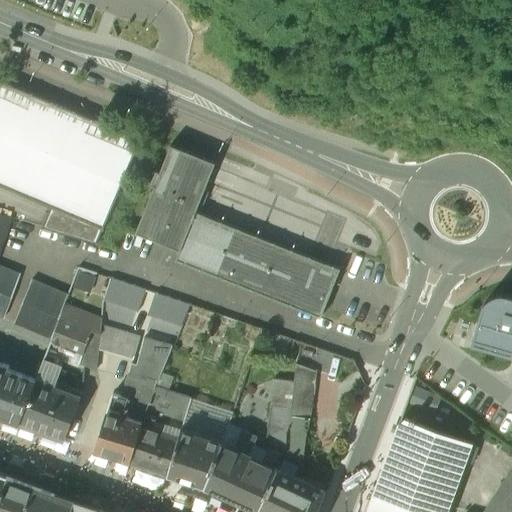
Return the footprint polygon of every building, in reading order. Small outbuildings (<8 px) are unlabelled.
[(74,111),(55,103),(55,102),(52,101),(52,102),(33,94),(34,93),(31,92),(31,93),(11,85),(12,84),(9,82),(8,83),(0,80),(0,184),(51,206),(43,227),(98,243),(104,229),(105,229),(106,226),(105,226),(141,140),(142,141),(143,138),(140,137),(140,138),(120,130),(120,129),(118,128),(117,129),(98,121),(98,120),(96,119),(95,120),(77,112),(77,111),(74,110),(74,111)] [(341,267),(197,210),(217,162),(171,144),(160,171),(157,169),(151,184),(155,185),(136,231),(180,249),(176,259),(322,317),(341,267)] [(0,254),(13,218),(0,213),(0,254)] [(0,266),(0,292),(12,297),(20,275),(0,266)] [(68,295),(32,280),(23,302),(60,317),(64,306),(68,295)] [(12,297),(0,292),(0,316),(4,318),(12,297)] [(511,292),(495,292),(485,301),(482,311),(473,343),(511,353),(511,292)] [(60,317),(23,302),(15,322),(52,337),(60,317)] [(74,310),(64,306),(60,317),(70,321),(74,310)] [(70,321),(60,317),(52,337),(51,340),(68,347),(84,354),(92,331),(70,321)] [(140,336),(102,325),(99,349),(134,359),(134,356),(135,356),(140,336)] [(131,362),(121,396),(128,398),(123,415),(142,420),(155,390),(174,346),(145,337),(137,364),(131,362)] [(68,347),(51,340),(43,360),(60,366),(68,347)] [(60,366),(43,360),(36,379),(53,386),(60,366)] [(9,366),(0,363),(0,415),(19,422),(36,379),(8,369),(9,366)] [(316,372),(297,364),(294,381),(291,408),(290,415),(309,418),(310,419),(314,387),(316,372)] [(332,378),(316,372),(314,387),(332,390),(332,378)] [(53,386),(36,379),(19,422),(64,439),(82,391),(72,387),(70,392),(53,386)] [(294,381),(275,379),(273,405),(291,408),(294,381)] [(164,393),(155,390),(142,420),(141,424),(169,433),(179,437),(181,429),(182,429),(191,402),(164,393)] [(112,394),(95,451),(129,462),(141,424),(142,420),(123,415),(128,398),(121,396),(112,394)] [(273,405),(268,441),(285,449),(290,415),(291,408),(273,405)] [(309,418),(290,415),(285,449),(284,456),(279,468),(297,476),(304,463),(309,418)] [(399,424),(366,511),(446,511),(451,501),(452,501),(453,499),(452,499),(458,482),(459,482),(460,480),(459,480),(465,463),(466,464),(467,461),(466,461),(472,444),(473,444),(474,443),(416,421),(416,419),(412,418),(411,419),(406,418),(399,424)] [(169,433),(141,424),(129,462),(157,471),(169,433)] [(182,429),(181,429),(179,437),(168,474),(180,478),(195,434),(182,429)] [(268,441),(242,429),(234,448),(222,443),(205,486),(259,511),(279,468),(284,456),(285,449),(268,441)] [(179,437),(169,433),(157,471),(168,474),(179,437)] [(222,443),(195,434),(180,478),(205,486),(222,443)] [(297,476),(279,468),(259,511),(262,511),(303,511),(307,501),(312,484),(297,476)] [(511,511),(511,468),(484,511),(511,511)] [(54,493),(6,477),(0,494),(0,511),(26,511),(29,497),(50,504),(54,493)] [(323,489),(312,484),(307,501),(303,511),(318,511),(322,503),(326,489),(324,488),(323,489)] [(109,511),(54,493),(50,504),(47,511),(109,511)] [(47,511),(50,504),(29,497),(26,511),(47,511)]
